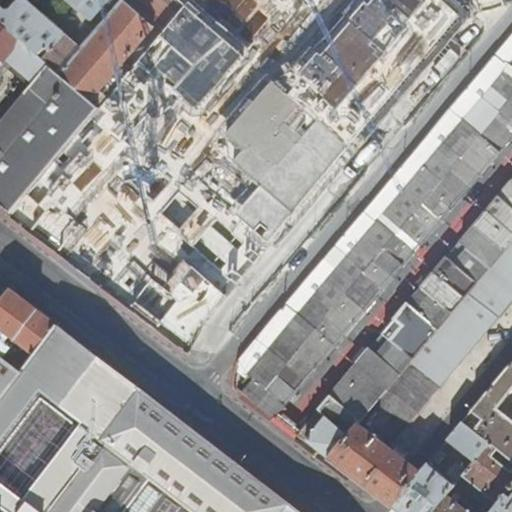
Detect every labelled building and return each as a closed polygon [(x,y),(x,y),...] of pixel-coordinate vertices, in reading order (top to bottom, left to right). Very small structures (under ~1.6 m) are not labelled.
[(80,46),(26,0),(8,0),(0,9),(0,21),(58,72),(80,46)] [(109,12),(119,0),(66,0),(93,22),(105,8),(109,12)] [(190,6),(182,0),(123,0),(126,2),(157,29),(165,35),(173,25),(190,6)] [(94,102),(157,29),(126,2),(63,76),(94,102)] [(33,82),(0,124),(0,205),(12,215),(75,141),(79,136),(92,120),(102,109),(94,102),(63,76),(58,72),(0,21),(0,70),(8,62),(33,82)] [(511,45),(503,56),(511,64),(511,45)] [(443,150),(505,77),(494,67),(376,204),(388,214),(443,150)] [(511,140),(511,82),(505,77),(443,150),(388,214),(424,244),(432,234),(511,140)] [(511,186),(300,437),(331,461),(366,420),(381,402),(391,389),(412,365),(433,340),(493,271),(511,247),(511,186)] [(119,265),(139,243),(86,192),(65,214),(119,265)] [(415,255),(424,244),(388,214),(376,204),(367,215),(379,225),(415,255)] [(379,225),(367,215),(360,224),(309,283),(237,366),(249,377),(323,290),(379,225)] [(415,255),(379,225),(323,290),(249,377),(254,381),(243,394),(276,418),(350,332),(415,255)] [(469,354),(511,303),(511,247),(493,271),(433,340),(412,365),(440,389),(469,354)] [(177,324),(223,327),(226,284),(180,281),(177,324)] [(0,356),(5,360),(13,350),(3,342),(8,336),(18,343),(38,357),(61,328),(13,291),(0,307),(0,356)] [(0,508),(5,511),(130,511),(155,482),(193,511),(299,511),(61,328),(38,357),(25,375),(5,360),(0,356),(0,508)] [(13,350),(5,360),(25,375),(38,357),(18,343),(13,350)] [(409,425),(440,389),(412,365),(391,389),(381,402),(409,425)] [(511,393),(511,367),(465,424),(491,444),(499,451),(511,460),(511,421),(498,411),(511,393)] [(371,424),(366,420),(331,461),(351,477),(369,491),(380,489),(404,460),(367,429),(371,424)] [(450,442),(476,463),(491,444),(465,424),(450,442)] [(511,472),(494,458),(499,451),(491,444),(476,463),(471,470),(465,478),(500,505),(511,490),(511,472)] [(448,455),(442,451),(434,461),(440,465),(448,455)] [(446,479),(430,466),(393,509),(397,511),(437,511),(449,497),(465,478),(471,470),(462,463),(455,468),(446,479)] [(193,511),(155,482),(130,511),(193,511)] [(511,511),(511,490),(500,505),(495,511),(511,511)] [(454,500),(449,497),(437,511),(490,511),(471,497),(467,502),(458,496),(454,500)]
